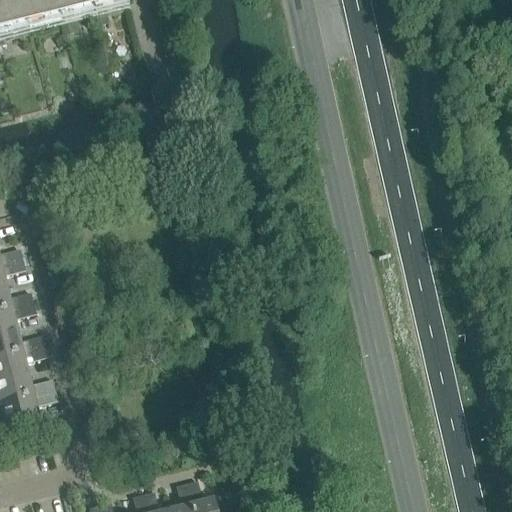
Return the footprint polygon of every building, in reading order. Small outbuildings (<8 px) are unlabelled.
[(0,0),(0,39),(129,7),(127,0),(0,0)] [(66,38),(58,40),(61,49),(68,47),(66,38)] [(0,270),(23,265),(20,255),(0,259),(0,270)] [(23,265),(0,270),(0,294),(7,292),(4,281),(26,276),(23,265)] [(7,292),(0,294),(0,317),(34,309),(31,298),(10,303),(7,292)] [(0,340),(18,336),(15,325),(36,319),(34,309),(0,317),(0,340)] [(18,336),(0,340),(0,363),(45,352),(42,341),(20,347),(18,336)] [(26,368),(47,363),(45,352),(0,363),(0,386),(29,379),(26,368)] [(29,379),(0,386),(0,409),(55,396),(53,385),(31,390),(29,379)] [(55,396),(0,409),(0,411),(5,432),(40,423),(37,411),(58,406),(55,396)] [(187,489),(192,511),(216,511),(215,505),(203,508),(198,486),(187,489)] [(176,492),(181,511),(192,511),(187,489),(176,492)] [(158,511),(154,497),(144,500),(146,511),(158,511)] [(135,511),(146,511),(144,500),(133,503),(135,511)]
